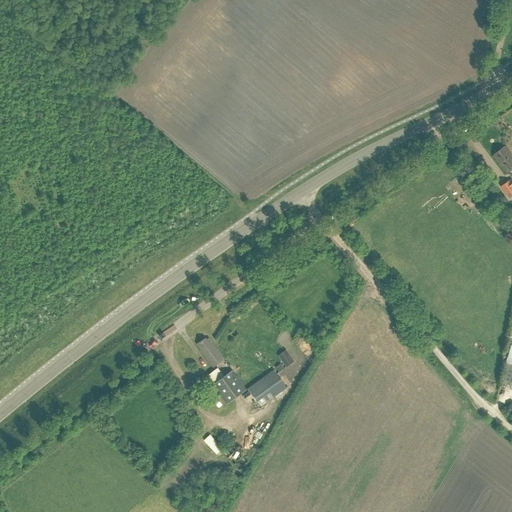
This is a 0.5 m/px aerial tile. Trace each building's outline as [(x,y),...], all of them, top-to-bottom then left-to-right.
[(500,186),(508,198),(511,195),(511,156),(505,147),(493,155),(507,174),(508,173),(511,178),(500,186)] [(205,338),(196,344),(201,350),(200,350),(212,367),(224,359),(224,358),(223,358),(209,338),(207,339),(205,338)] [(278,355),(286,367),(294,361),(286,349),(278,355)] [(230,366),(211,382),(227,401),(246,385),(230,367),(230,366)] [(248,388),(257,401),(261,406),(274,397),(287,387),(274,369),(248,388)] [(228,449),(237,460),(246,453),(238,444),(234,448),(232,446),(228,449)]
